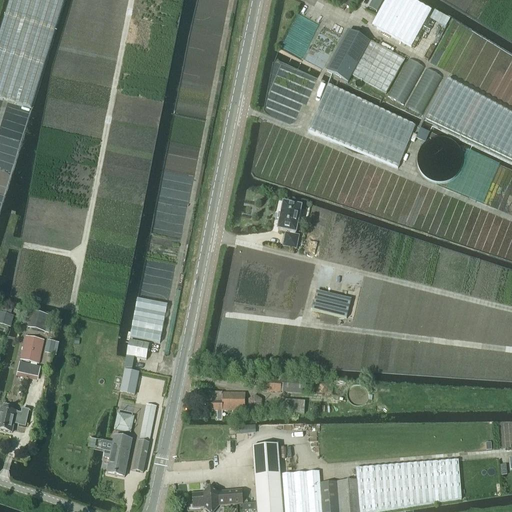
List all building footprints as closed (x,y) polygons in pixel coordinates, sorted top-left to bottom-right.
[(9,0),(0,31),(0,99),(30,109),(64,0),(9,0)] [(351,9),(355,0),(349,0),(346,6),(351,9)] [(409,0),(386,0),(371,27),(411,49),(431,12),(409,0)] [(373,0),(371,5),(379,9),(383,0),(373,0)] [(347,83),(351,77),(385,96),(404,62),(369,43),(348,32),(326,72),(347,83)] [(408,60),(387,97),(403,106),(424,69),(408,60)] [(426,69),(405,107),(421,116),(442,78),(426,69)] [(425,122),(511,162),(511,115),(447,80),(425,122)] [(308,133),(398,170),(415,128),(343,94),(328,87),(308,133)] [(421,130),(417,139),(422,141),(426,132),(421,130)] [(458,164),(458,160),(458,157),(457,154),(456,150),(453,147),(451,146),(448,143),(445,142),(441,141),(436,142),(433,142),(430,144),(426,146),(424,149),(422,153),(421,156),(420,160),(421,164),(422,167),(423,170),(425,173),(428,175),(431,177),(435,179),(438,179),(442,179),(446,178),(449,177),(453,174),(455,171),(457,167),(458,164)] [(278,214),(277,221),(280,221),(277,231),(289,234),(289,235),(286,234),(283,248),(296,251),(299,237),(294,236),(295,235),(296,235),(301,208),(283,204),(281,214),(278,214)] [(311,311),(346,320),(350,301),(316,292),(311,311)] [(130,338),(132,339),(160,344),(167,306),(137,300),(130,338)] [(32,310),(28,329),(44,333),(49,314),(32,310)] [(10,316),(1,314),(0,319),(0,325),(8,327),(10,316)] [(26,337),(20,361),(38,365),(44,342),(26,337)] [(129,342),(126,357),(146,361),(149,346),(129,342)] [(51,357),(52,357),(55,344),(53,344),(52,343),(49,343),(46,356),(50,357),(51,357)] [(39,369),(20,365),(18,374),(38,378),(39,369)] [(125,372),(120,393),(134,396),(138,375),(125,372)] [(306,379),(282,377),(281,380),(262,378),(262,374),(236,373),(236,381),(242,381),(242,386),(262,387),(262,392),(281,393),(305,394),(306,379)] [(204,401),(204,411),(216,412),(216,421),(221,421),(221,419),(221,412),(244,412),(245,394),(205,393),(204,394),(203,395),(203,397),(203,398),(204,400),(204,401)] [(248,401),(248,409),(255,413),(262,408),(262,401),(255,397),(248,401)] [(282,415),(304,415),(305,403),(282,402),(282,415)] [(0,412),(0,431),(12,434),(14,424),(19,425),(18,427),(25,428),(29,411),(22,410),(21,415),(16,414),(16,413),(11,412),(12,408),(4,406),(3,410),(1,410),(0,412)] [(115,432),(131,435),(135,418),(119,415),(115,432)] [(143,418),(139,442),(149,444),(152,431),(154,420),(143,418)] [(104,452),(103,458),(109,460),(107,474),(124,478),(131,441),(114,437),(111,454),(104,452)] [(139,442),(133,472),(143,474),(149,444),(139,442)] [(257,511),(256,511),(359,511),(357,481),(319,484),(318,472),(280,475),(278,446),(252,447),(256,504),(257,511)] [(458,462),(356,470),(357,481),(359,511),(388,511),(461,501),(458,462)] [(193,509),(204,507),(209,511),(213,511),(218,506),(242,504),(241,491),(217,494),(209,487),(203,495),(192,495),(193,509)]
